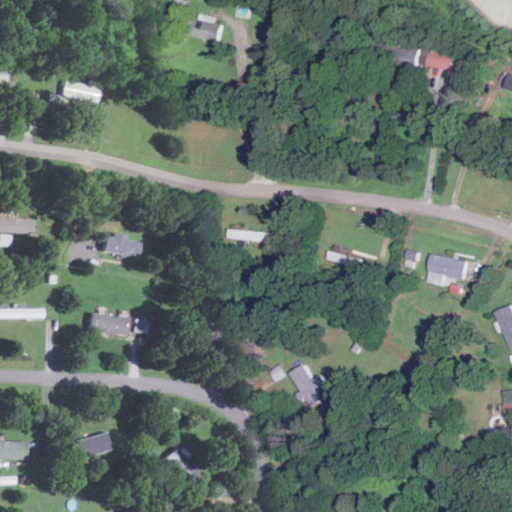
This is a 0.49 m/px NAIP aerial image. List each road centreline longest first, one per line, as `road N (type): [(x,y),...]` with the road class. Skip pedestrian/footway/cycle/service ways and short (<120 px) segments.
road 1 (residential): [(0,145),(225,189),(422,206),(511,232)]
road 2 (residential): [(259,511),(255,440),(208,395),(163,384),(0,374)]
